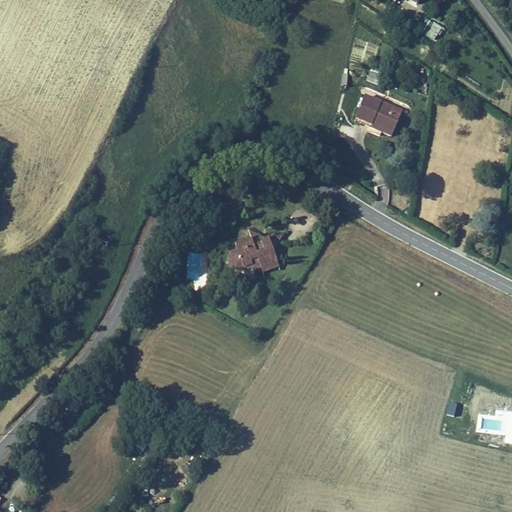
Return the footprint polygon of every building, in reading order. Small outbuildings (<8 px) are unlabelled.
[(434,43),(443,28),(429,19),(420,34),(434,43)] [(374,124),(375,120),(396,128),(403,109),(366,94),(356,117),(374,124)] [(374,124),(356,117),(355,120),(393,135),(396,128),(375,120),(374,124)] [(254,221),(257,230),(265,226),(254,221)] [(288,224),(276,229),(278,238),(282,237),(288,224)] [(283,255),(274,229),(267,232),(268,234),(259,237),(258,235),(257,230),(239,236),(241,240),(241,241),(242,242),(239,248),(237,247),(235,250),(236,255),(242,259),(244,256),(248,258),(250,263),(251,266),(260,263),(259,260),(266,257),(267,260),(283,255)] [(235,250),(237,247),(234,245),(228,255),(240,262),(242,259),(236,255),(235,250)]
